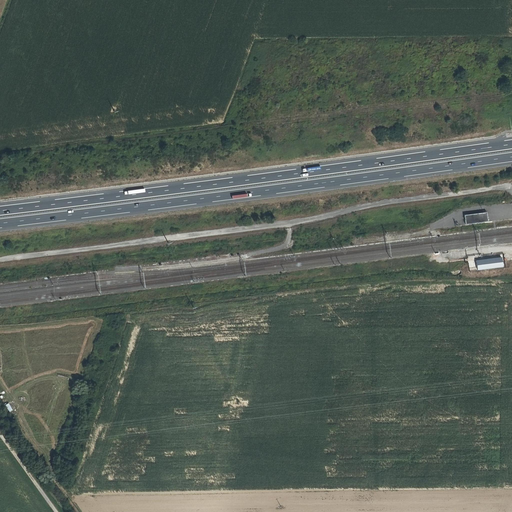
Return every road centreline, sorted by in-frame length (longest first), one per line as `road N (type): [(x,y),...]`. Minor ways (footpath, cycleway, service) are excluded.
road 1 (motorway): [(511,143),(0,210)]
road 2 (motorway): [(0,223),(511,157)]
